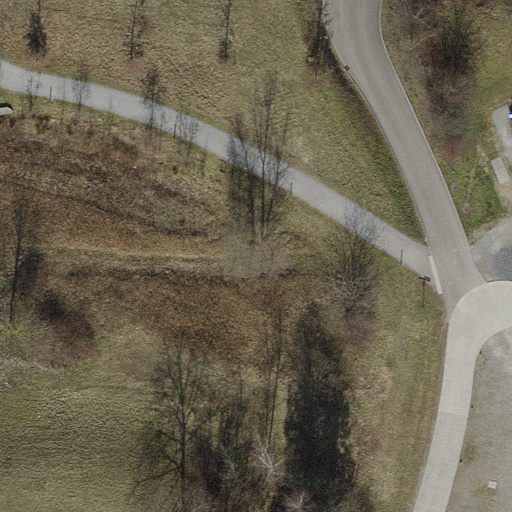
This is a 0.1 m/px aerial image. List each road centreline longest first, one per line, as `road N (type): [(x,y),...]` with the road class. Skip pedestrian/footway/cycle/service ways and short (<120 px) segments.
road 1 (track): [(481,317),(431,193),(383,104),(358,0)]
road 2 (track): [(429,511),(463,344),(481,317)]
